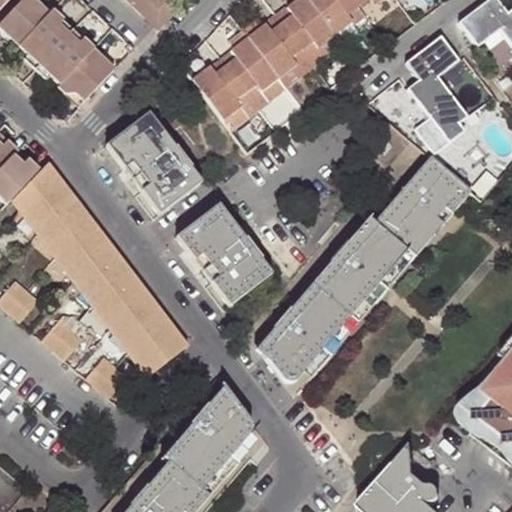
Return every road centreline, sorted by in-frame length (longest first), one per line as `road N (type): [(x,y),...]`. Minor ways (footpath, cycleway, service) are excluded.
road 1 (residential): [(63,150),(265,416),(290,451),(294,472)]
road 2 (residential): [(63,150),(213,0)]
